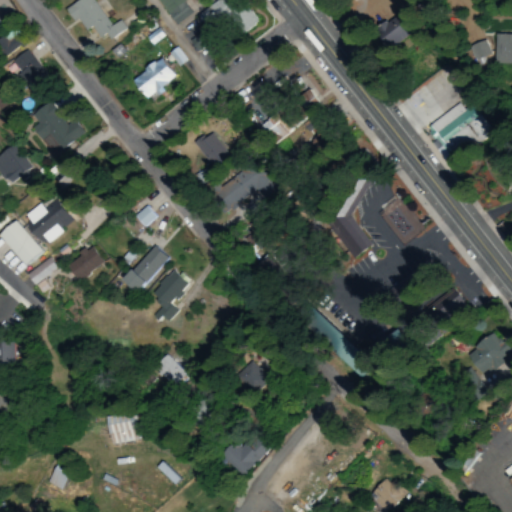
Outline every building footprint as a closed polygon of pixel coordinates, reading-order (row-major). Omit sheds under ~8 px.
[(72,0),(63,6),(80,33),(91,26),(101,43),(122,30),(116,21),(106,27),(89,0),(72,0)] [(153,0),(174,21),(190,5),(184,0),(153,0)] [(217,33),(244,10),(235,0),(213,0),(200,12),(217,33)] [(397,16),(374,28),(385,49),(408,38),(397,16)] [(185,42),(194,52),(206,41),(197,31),(185,42)] [(511,34),(487,34),(487,66),(511,66),(511,34)] [(12,38),(7,42),(1,35),(0,35),(0,53),(3,57),(19,45),(12,38)] [(490,56),(486,41),(470,45),(474,60),(490,56)] [(3,64),(32,105),(52,90),(23,50),(3,64)] [(174,73),(156,56),(131,83),(149,100),(174,73)] [(317,105),(307,90),(299,96),(308,110),(317,105)] [(425,123),(447,160),(487,136),(468,103),(455,110),(453,106),(425,123)] [(257,128),(273,147),(300,124),(284,105),(257,128)] [(28,123),(53,156),(82,134),(71,120),(63,126),(48,107),(28,123)] [(189,146),(215,172),(228,160),(201,133),(189,146)] [(25,177),(12,147),(0,152),(0,181),(2,186),(25,177)] [(210,192),(224,213),(263,186),(249,165),(210,192)] [(351,258),(370,245),(344,210),(374,189),(368,181),(320,216),(351,258)] [(21,219),(42,243),(71,218),(50,194),(21,219)] [(144,228),(156,217),(146,206),(134,217),(144,228)] [(41,251),(11,221),(0,232),(0,244),(24,268),(41,251)] [(102,263),(88,245),(65,264),(79,281),(102,263)] [(140,293),(167,258),(150,246),(123,281),(140,293)] [(39,294),(47,287),(41,281),(55,268),(44,257),(23,277),(39,294)] [(164,321),(173,311),(166,304),(184,285),(169,270),(144,296),(156,307),(147,315),(154,322),(160,317),(164,321)] [(428,307),(443,326),(466,308),(451,289),(428,307)] [(481,388),(511,374),(494,334),(463,348),(481,388)] [(182,375),(161,354),(148,368),(169,388),(182,375)] [(250,396),(268,379),(251,361),(233,378),(250,396)] [(135,440),(131,412),(102,416),(106,444),(135,440)] [(218,456),(240,477),(267,448),(252,435),(244,444),(236,437),(218,456)] [(67,475),(53,465),(42,482),(57,491),(67,475)] [(161,471),(156,467),(155,468),(172,484),(176,479),(165,468),(161,471)] [(511,471),(503,478),(511,491),(507,495),(511,502),(511,471)] [(370,495),(390,511),(405,494),(385,477),(370,495)]
